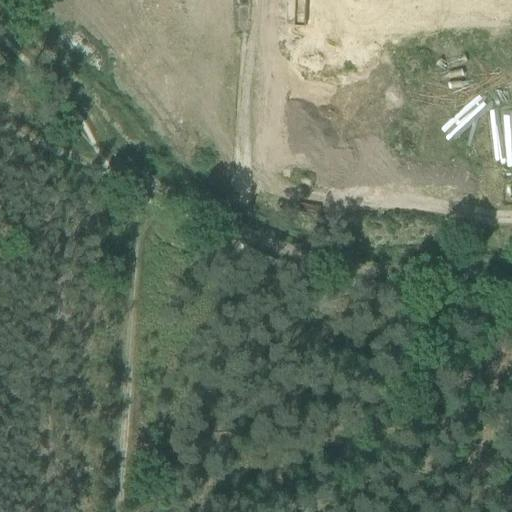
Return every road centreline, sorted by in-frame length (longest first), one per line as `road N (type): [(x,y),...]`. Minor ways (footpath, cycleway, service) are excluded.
road 1 (track): [(143,189),(227,230),(359,274),(511,282)]
road 2 (track): [(116,511),(143,189)]
road 3 (track): [(0,22),(82,104),(112,159),(143,189)]
road 4 (track): [(143,189),(0,118)]
